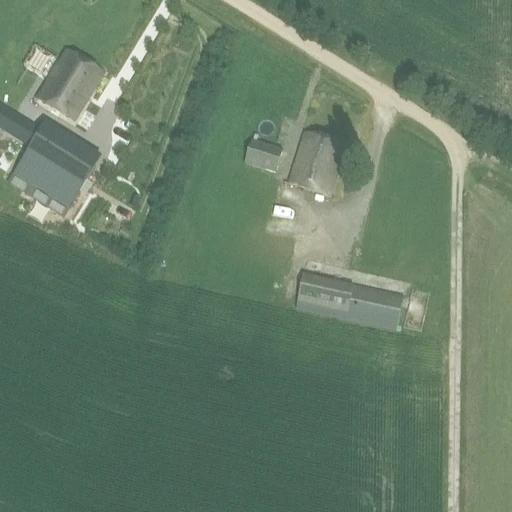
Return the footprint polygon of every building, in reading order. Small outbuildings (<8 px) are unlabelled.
[(75,124),(105,76),(69,54),(39,102),(75,124)] [(11,114),(1,129),(32,148),(15,175),(72,211),(99,169),(41,133),(11,114)] [(331,198),(345,146),(305,135),(291,187),(331,198)] [(253,142),(246,166),(277,175),(284,152),(253,142)] [(213,202),(266,212),(272,180),(227,171),(223,189),(216,188),(213,202)] [(397,278),(397,220),(357,220),(357,277),(397,278)] [(260,290),(270,262),(223,247),(214,274),(260,290)] [(399,333),(406,300),(355,289),(355,290),(305,279),(298,312),(399,333)]
